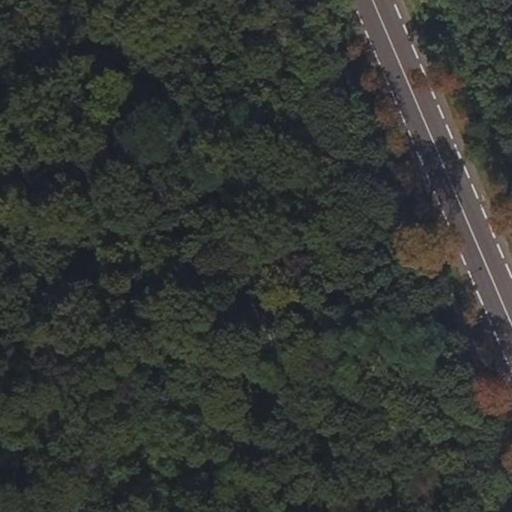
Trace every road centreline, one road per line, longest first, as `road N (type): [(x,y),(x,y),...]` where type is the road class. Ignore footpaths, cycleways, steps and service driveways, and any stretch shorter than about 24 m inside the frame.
road 1 (track): [(0,372),(505,443)]
road 2 (secondary): [(371,0),(511,326)]
